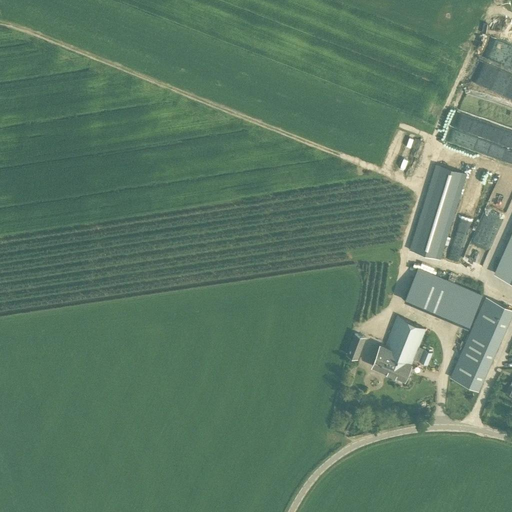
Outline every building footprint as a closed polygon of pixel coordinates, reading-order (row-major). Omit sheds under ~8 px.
[(445,137),(445,139),(511,164),(511,126),(510,126),(510,120),(500,116),(501,116),(493,113),(488,113),(487,116),(479,116),(479,106),(483,106),(485,101),(478,98),(477,84),(472,82),(471,85),(471,92),(466,92),(460,109),(454,109),(449,121),(449,126),(445,137)] [(467,174),(436,164),(410,250),(440,259),(467,174)] [(511,237),(496,273),(511,280),(511,237)] [(443,258),(457,263),(461,251),(447,247),(443,258)] [(462,262),(481,270),(486,256),(468,249),(462,262)] [(482,295),(418,268),(418,269),(411,266),(410,269),(416,271),(405,299),(468,327),(482,295)] [(511,308),(486,296),(473,325),(501,337),(511,311),(511,308)] [(396,351),(386,372),(405,380),(412,363),(411,363),(413,358),(427,364),(432,352),(418,346),(425,328),(397,315),(385,346),(396,351)] [(473,325),(450,376),(478,389),(501,337),(473,325)] [(365,336),(355,333),(348,354),(358,358),(365,336)] [(385,346),(380,344),(372,366),(386,372),(396,351),(385,346)]
